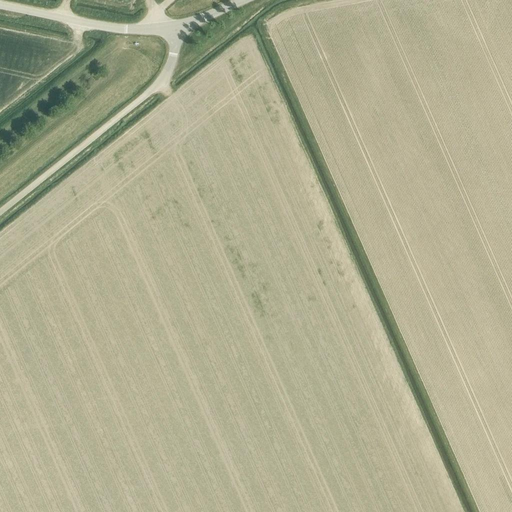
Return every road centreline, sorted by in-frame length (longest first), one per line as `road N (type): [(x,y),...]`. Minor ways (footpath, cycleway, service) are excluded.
road 1 (unclassified): [(0,212),(159,83),(174,27)]
road 2 (unclassified): [(0,5),(123,29),(174,27)]
